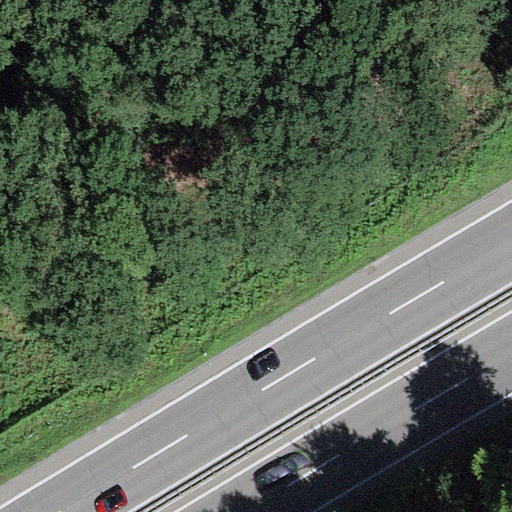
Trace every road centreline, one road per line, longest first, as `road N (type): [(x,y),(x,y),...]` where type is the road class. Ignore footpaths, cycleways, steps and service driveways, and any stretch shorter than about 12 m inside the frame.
road 1 (motorway): [(511,240),(59,511)]
road 2 (motorway): [(248,511),(511,355)]
